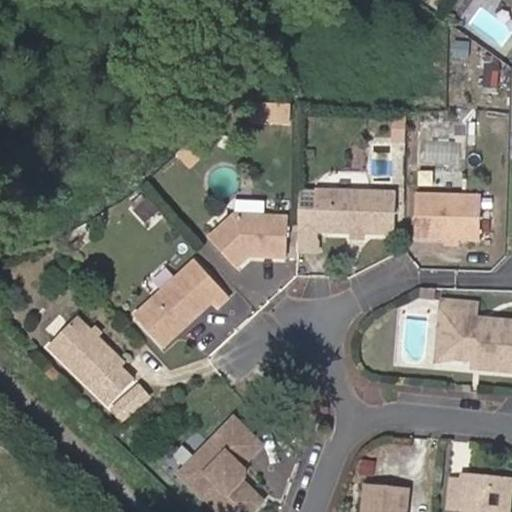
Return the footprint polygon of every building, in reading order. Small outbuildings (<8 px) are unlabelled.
[(484,67),(483,87),(495,88),(496,67),(484,67)] [(282,118),(283,104),(253,102),(253,116),(282,118)] [(300,234),(317,234),(394,236),(395,196),(318,194),(318,200),(301,200),(300,234)] [(480,239),(481,198),(416,196),(415,237),(480,239)] [(211,242),(237,271),(251,259),(286,261),(288,220),(237,218),(211,242)] [(317,234),(300,234),(299,253),(316,255),(317,234)] [(197,264),(136,320),(164,351),(212,307),(218,313),(230,300),(197,264)] [(441,302),(439,318),(444,319),(442,344),(456,361),(472,362),(481,363),(480,371),(511,373),(511,322),(478,317),(479,306),(441,302)] [(444,319),(439,318),(436,344),(435,365),(456,361),(442,344),(444,319)] [(75,322),(48,350),(108,409),(136,381),(75,322)] [(481,363),(472,362),(471,370),(480,371),(481,363)] [(234,423),(192,467),(192,492),(212,511),(255,511),(261,506),(241,486),(241,478),(265,453),(234,423)] [(192,467),(179,479),(192,492),(192,467)] [(467,488),(507,492),(505,511),(511,511),(511,504),(511,483),(466,479),(465,483),(468,483),(467,488)] [(465,483),(454,482),(450,511),(505,511),(507,492),(467,488),(468,483),(465,483)] [(368,484),(365,511),(411,511),(414,489),(368,484)]
